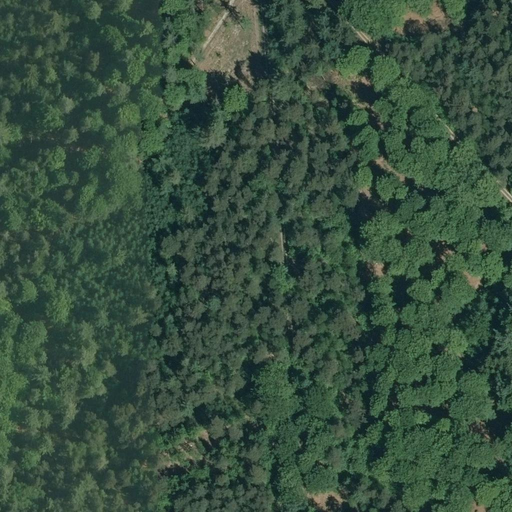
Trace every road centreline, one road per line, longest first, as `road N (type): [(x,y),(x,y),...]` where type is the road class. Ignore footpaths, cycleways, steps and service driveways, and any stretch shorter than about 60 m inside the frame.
road 1 (track): [(265,0),(305,511)]
road 2 (track): [(328,0),(511,202)]
